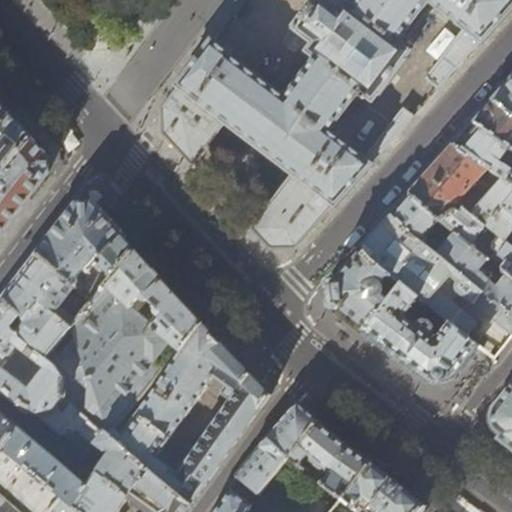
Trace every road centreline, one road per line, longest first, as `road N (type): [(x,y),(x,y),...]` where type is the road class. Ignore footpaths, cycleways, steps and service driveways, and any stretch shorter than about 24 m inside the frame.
road 1 (residential): [(263,319),(511,42)]
road 2 (tertiary): [(103,131),(263,319)]
road 3 (residential): [(313,366),(197,511)]
road 4 (tertiary): [(0,270),(103,131)]
road 5 (tertiary): [(0,22),(103,131)]
road 6 (tertiary): [(313,366),(430,457)]
road 7 (residential): [(511,356),(430,457)]
